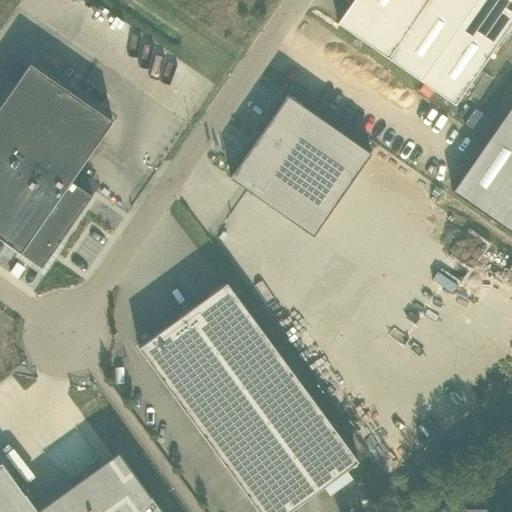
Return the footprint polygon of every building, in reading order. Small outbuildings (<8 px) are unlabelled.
[(511,0),(352,0),(349,5),(338,21),(338,22),(455,104),(511,21),(511,0)] [(30,62),(0,105),(0,237),(42,266),(92,195),(71,180),(113,120),(30,62)] [(313,236),(372,151),(289,93),(288,94),(230,177),(313,236)] [(511,104),(451,192),(511,234),(511,104)] [(138,346),(260,511),(287,511),(358,460),(227,282),(138,346)] [(38,509),(2,460),(0,461),(0,511),(163,511),(119,450),(38,509)]
